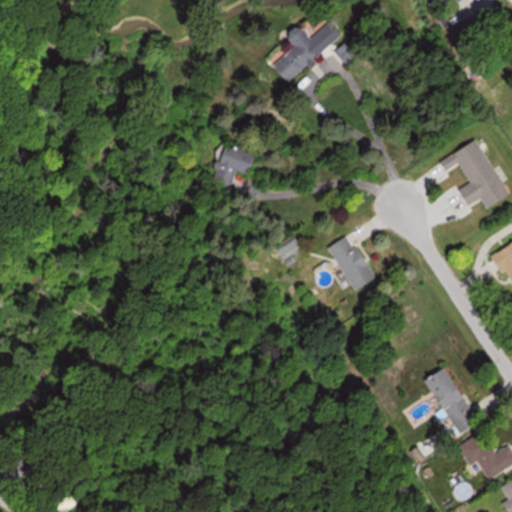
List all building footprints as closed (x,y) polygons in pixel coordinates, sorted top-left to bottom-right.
[(300,45),(275,65),(289,82),(331,48),(309,21),(292,34),(300,45)] [(444,160),(449,170),(461,163),(472,182),(462,189),(471,205),(483,198),(488,207),(511,194),(481,140),(444,160)] [(225,143),(212,189),(231,194),(237,170),(253,174),(259,152),(225,143)] [(357,290),(378,277),(352,234),(332,246),(357,290)] [(511,244),(497,252),(511,282),(511,244)] [(460,433),(481,420),(450,366),(428,379),(460,433)] [(511,466),(511,444),(498,452),(487,431),(462,444),(472,463),(480,459),(490,478),(511,466)] [(0,466),(0,491),(39,474),(30,453),(0,466)] [(511,511),(511,480),(503,486),(511,500),(505,504),(510,511),(511,511)]
